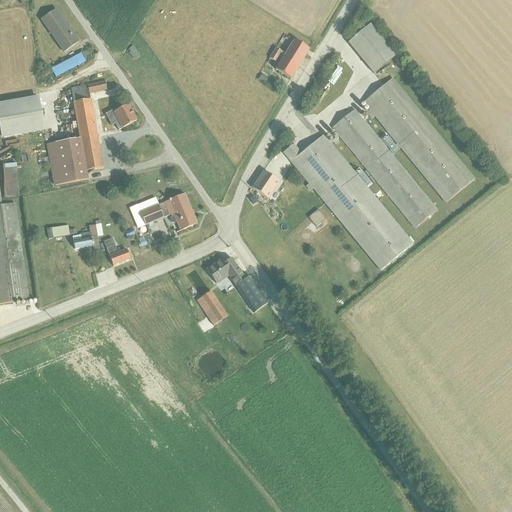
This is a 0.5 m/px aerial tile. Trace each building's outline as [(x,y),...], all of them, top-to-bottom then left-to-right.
[(81,38),(60,9),(46,19),(67,48),(81,38)] [(372,25),(349,42),(374,75),(397,58),(372,25)] [(276,73),(288,81),(306,51),(294,43),(276,73)] [(133,47),(127,52),(133,60),(139,55),(133,47)] [(279,63),(284,52),(275,48),(270,59),(279,63)] [(83,53),(52,68),(57,78),(88,62),(83,53)] [(262,70),(266,77),(273,73),(269,66),(262,70)] [(471,184),(391,86),(364,108),(444,206),(471,184)] [(103,171),(92,100),(106,98),(104,87),(70,92),(77,137),(49,141),(50,145),(57,192),(92,186),(90,173),(103,171)] [(42,96),(0,101),(0,115),(3,138),(46,132),(42,96)] [(140,125),(133,110),(119,116),(127,131),(140,125)] [(432,215),(353,117),(334,132),(413,230),(432,215)] [(411,248),(324,141),(304,158),(391,264),(411,248)] [(281,181),(270,173),(257,191),(269,199),(281,181)] [(11,186),(10,196),(18,196),(19,187),(11,186)] [(189,199),(134,221),(138,231),(175,217),(183,236),(200,229),(189,199)] [(0,305),(26,302),(13,207),(1,209),(0,202),(0,305)] [(315,226),(326,218),(319,209),(308,217),(315,226)] [(68,226),(47,228),(49,239),(70,236),(68,226)] [(306,229),(301,232),(306,240),(310,237),(306,229)] [(99,254),(99,233),(89,233),(89,240),(75,241),(75,249),(92,249),(92,254),(99,254)] [(108,254),(118,252),(114,238),(104,241),(108,254)] [(261,296),(226,252),(210,264),(246,309),(261,296)] [(112,260),(116,271),(134,265),(130,254),(112,260)] [(212,329),(228,316),(207,290),(199,296),(194,289),(182,299),(190,309),(194,305),(212,329)] [(158,331),(147,340),(159,354),(169,345),(158,331)]
